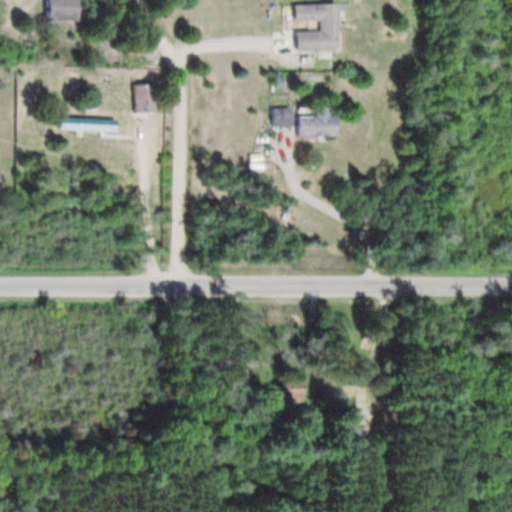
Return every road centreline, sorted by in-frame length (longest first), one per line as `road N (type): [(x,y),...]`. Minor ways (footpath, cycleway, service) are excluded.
road 1 (residential): [(511,286),(0,285)]
road 2 (residential): [(134,0),(170,54),(179,85),(181,286)]
